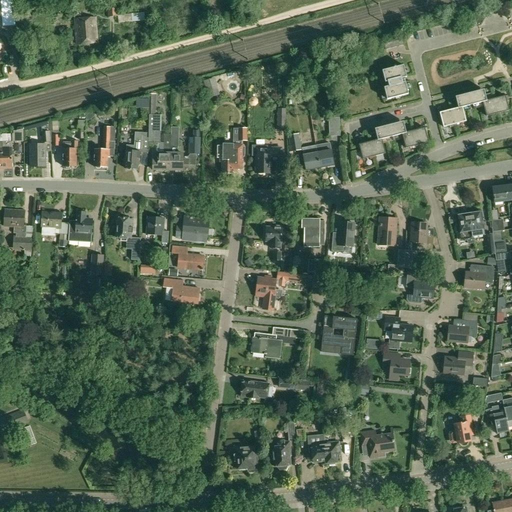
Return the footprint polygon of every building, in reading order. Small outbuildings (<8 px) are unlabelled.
[(108,16),(116,16),(118,16),(118,15),(117,3),(107,3),(108,16)] [(118,16),(116,16),(116,23),(145,21),(144,13),(118,15),(118,16)] [(75,19),(77,45),(98,43),(96,17),(75,19)] [(383,44),(385,50),(404,45),(403,39),(383,44)] [(382,71),(385,83),(388,82),(389,86),(384,88),(387,100),(408,94),(405,82),(401,83),(400,79),(406,77),(403,65),(382,71)] [(215,78),(204,81),(207,93),(218,90),(215,78)] [(484,90),(468,94),(472,109),(483,106),(482,102),(486,101),(484,90)] [(468,94),(455,97),(458,108),(462,108),(463,112),(472,109),(468,94)] [(143,114),(149,114),(149,107),(149,96),(138,99),(138,106),(143,106),(143,107),(143,114)] [(505,96),(494,99),(498,113),(509,110),(505,96)] [(257,99),(254,97),(251,97),(248,99),(249,103),(251,105),(254,105),(257,103),(257,99)] [(498,113),(494,99),(486,101),(482,102),(483,106),(486,116),(498,113)] [(278,108),(277,130),(286,130),(286,112),(286,108),(278,108)] [(458,108),(451,110),(454,125),(466,122),(463,112),(462,108),(458,108)] [(454,125),(451,110),(439,113),(443,127),(454,125)] [(149,115),(149,134),(149,146),(153,146),(153,144),(161,144),(162,115),(155,115),(149,115)] [(339,118),(330,118),(329,118),(329,137),(341,136),(339,118)] [(403,122),(388,126),(391,137),(392,141),(403,139),(402,135),(406,133),(403,122)] [(388,126),(374,129),(377,140),(382,140),(383,144),(392,141),(391,137),(388,126)] [(50,143),(52,143),(53,135),(52,131),(50,132),(49,127),(44,127),(44,132),(49,132),(50,143)] [(95,150),(94,167),(107,167),(108,158),(114,158),(114,148),(115,127),(103,127),(102,150),(95,150)] [(424,128),(413,131),(417,146),(428,143),(424,128)] [(13,134),(12,134),(12,140),(22,140),(22,129),(20,130),(18,130),(18,131),(13,131),(13,134)] [(189,138),(189,154),(190,154),(200,154),(200,138),(199,138),(199,131),(193,131),(193,138),(189,138)] [(417,146),(413,131),(406,133),(402,135),(403,139),(405,149),(417,146)] [(42,143),(50,143),(49,132),(44,132),(41,132),(42,143)] [(149,146),(149,134),(140,133),(139,141),(135,141),(135,146),(127,146),(126,151),(125,159),(123,160),(123,165),(125,166),(125,168),(126,168),(127,170),(131,170),(132,169),(138,169),(139,159),(140,159),(141,151),(141,149),(148,150),(148,152),(149,146)] [(179,148),(179,133),(171,133),(171,135),(171,170),(175,171),(175,173),(181,173),(181,171),(188,171),(188,157),(183,157),(183,153),(179,153),(179,150),(178,150),(178,148),(179,148)] [(3,134),(3,142),(4,168),(12,168),(11,134),(5,134),(3,134)] [(298,134),(290,135),(293,152),(301,150),(298,134)] [(153,156),(153,170),(171,170),(171,135),(164,135),(164,152),(157,152),(157,156),(153,156)] [(239,137),(239,146),(248,146),(247,137),(239,137)] [(377,140),(370,142),(374,157),(385,154),(383,144),(382,140),(377,140)] [(63,150),(63,167),(76,167),(76,156),(78,156),(78,141),(71,141),(71,142),(63,142),(63,150)] [(374,157),(370,142),(358,145),(359,148),(362,160),(374,157)] [(330,143),(317,145),(318,155),(321,167),(334,165),(331,151),(330,143)] [(30,145),(30,167),(46,167),(45,145),(30,145)] [(317,145),(302,148),(303,156),(306,170),(321,167),(318,155),(317,145)] [(217,147),(216,158),(223,158),(223,173),(232,174),(232,168),(241,168),(242,147),(222,146),(222,147),(217,147)] [(252,146),(252,155),(257,155),(257,174),(271,174),(271,161),(281,161),(281,149),(266,149),(266,146),(252,146)] [(508,201),(506,186),(492,187),(494,203),(508,201)] [(5,210),(4,227),(13,227),(13,234),(15,234),(14,250),(23,251),(23,257),(30,257),(32,229),(23,228),(25,212),(5,210)] [(480,210),(468,212),(470,236),(472,236),(477,236),(485,235),(484,230),(485,230),(482,212),(480,212),(480,210)] [(70,221),(69,242),(91,243),(91,235),(92,235),(93,220),(85,220),(86,212),(77,211),(77,219),(76,219),(76,222),(70,221)] [(68,235),(67,235),(68,223),(61,223),(61,224),(61,214),(42,212),(41,228),(43,228),(43,234),(60,235),(59,247),(67,248),(68,235)] [(458,225),(456,226),(457,232),(459,232),(460,242),(468,241),(468,244),(473,244),(472,236),(470,236),(468,212),(456,214),(458,225)] [(118,218),(117,239),(120,239),(120,242),(126,242),(126,239),(132,240),(133,219),(118,218)] [(147,235),(163,236),(164,219),(148,218),(147,235)] [(185,218),(184,225),(183,235),(184,235),(208,237),(209,220),(185,218)] [(397,220),(397,219),(380,218),(379,219),(380,219),(378,245),(379,245),(379,242),(386,242),(386,246),(395,246),(394,246),(396,220),(397,220)] [(301,219),(301,229),(304,229),(304,247),(320,248),(320,242),(324,242),(324,230),(320,230),(320,219),(301,219)] [(498,220),(491,220),(492,228),(492,232),(499,231),(499,226),(498,220)] [(352,247),(354,224),(340,223),(339,240),(333,239),(332,251),(343,252),(343,246),(352,247)] [(433,237),(426,236),(427,224),(412,223),(411,242),(418,243),(417,251),(432,252),(433,237)] [(183,235),(184,225),(177,225),(176,238),(184,239),(184,235),(183,235)] [(266,228),(266,242),(269,242),(269,249),(281,249),(281,243),(282,243),(283,236),(284,236),(285,230),(283,230),(283,227),(273,226),(273,228),(266,228)] [(486,228),(487,245),(494,244),(494,241),(492,232),(492,228),(486,228)] [(494,241),(494,244),(495,254),(506,253),(506,247),(505,240),(494,241)] [(172,254),(179,254),(187,255),(188,248),(173,247),(172,254)] [(403,271),(405,250),(398,250),(397,265),(388,264),(387,270),(403,271)] [(511,251),(506,253),(495,254),(496,260),(511,258),(511,251)] [(91,254),(90,275),(102,276),(104,255),(91,254)] [(179,254),(178,268),(203,270),(204,256),(187,255),(179,254)] [(488,258),(487,265),(494,266),(496,266),(495,258),(488,258)] [(314,274),(326,275),(327,260),(315,259),(314,274)] [(470,265),(469,273),(466,273),(465,287),(483,288),(484,283),(492,283),(494,267),(470,265)] [(407,271),(405,287),(413,288),(412,296),(407,296),(407,300),(409,303),(420,304),(423,302),(423,298),(431,299),(433,283),(421,282),(422,273),(407,271)] [(301,275),(277,272),(276,280),(279,280),(278,286),(285,287),(285,281),(300,283),(300,282),(302,282),(303,276),(301,276),(301,275)] [(348,281),(348,288),(354,287),(354,281),(357,281),(356,275),(347,276),(348,281)] [(103,279),(95,278),(95,289),(103,290),(103,279)] [(258,278),(256,296),(265,297),(263,309),(272,311),(274,298),(280,299),(282,291),(274,290),(275,280),(258,278)] [(164,279),(163,288),(173,289),(171,301),(198,305),(200,290),(183,287),(183,282),(164,279)] [(498,298),(497,307),(502,307),(506,306),(505,297),(498,298)] [(367,312),(367,321),(374,322),(375,313),(367,312)] [(357,320),(325,316),(321,345),(322,346),(322,345),(342,347),(341,354),(341,355),(353,356),(357,320)] [(382,330),(389,330),(387,339),(408,342),(410,326),(396,324),(397,319),(383,318),(382,330)] [(454,319),(453,327),(449,326),(448,341),(466,343),(467,336),(476,337),(477,321),(454,319)] [(251,353),(265,355),(265,358),(280,359),(283,336),(254,333),(254,337),(253,337),(251,353)] [(405,355),(405,346),(396,346),(396,354),(405,355)] [(444,373),(463,374),(464,365),(472,365),(473,353),(459,352),(458,359),(445,357),(444,373)] [(380,364),(388,365),(387,374),(405,375),(406,364),(396,363),(396,355),(381,354),(380,364)] [(493,356),(492,363),(499,364),(502,363),(499,354),(493,356)] [(474,378),(473,385),(487,386),(488,379),(474,378)] [(280,379),(279,387),(296,389),(309,390),(310,383),(297,382),(297,381),(280,379)] [(243,382),(241,397),(258,399),(258,398),(267,399),(269,385),(243,382)] [(359,395),(368,396),(369,384),(361,383),(359,395)] [(483,405),(484,396),(484,394),(472,392),(472,404),(483,405)] [(487,410),(485,410),(489,426),(495,424),(497,434),(509,431),(508,427),(505,412),(499,413),(497,406),(486,408),(487,410)] [(346,408),(339,408),(339,417),(347,417),(346,408)] [(0,418),(0,426),(3,433),(29,423),(24,409),(0,418)] [(453,437),(451,438),(452,444),(461,443),(461,444),(462,445),(464,446),(466,446),(467,445),(468,443),(467,441),(470,441),(469,435),(473,434),(469,416),(467,416),(466,414),(464,414),(464,417),(461,417),(462,423),(454,425),(455,431),(452,432),(453,437)] [(287,424),(289,440),(295,439),(294,423),(287,424)] [(349,434),(348,426),(347,425),(341,425),(342,436),(349,436),(349,434)] [(20,430),(26,447),(36,443),(30,426),(20,430)] [(296,430),(298,441),(305,440),(303,429),(296,430)] [(392,429),(361,433),(362,446),(368,445),(370,458),(385,456),(385,452),(395,451),(392,429)] [(272,448),(274,466),(276,465),(279,469),(285,469),(287,464),(290,464),(289,456),(291,456),(289,441),(277,442),(277,447),(272,448)] [(324,444),(326,461),(327,461),(327,463),(337,462),(336,455),(340,454),(338,443),(324,444)] [(313,462),(326,461),(324,444),(312,445),(313,449),(311,449),(313,462)] [(234,449),(235,462),(237,462),(238,469),(255,468),(255,465),(257,465),(256,447),(234,449)] [(511,511),(511,499),(492,504),(493,510),(487,511),(511,511)]
